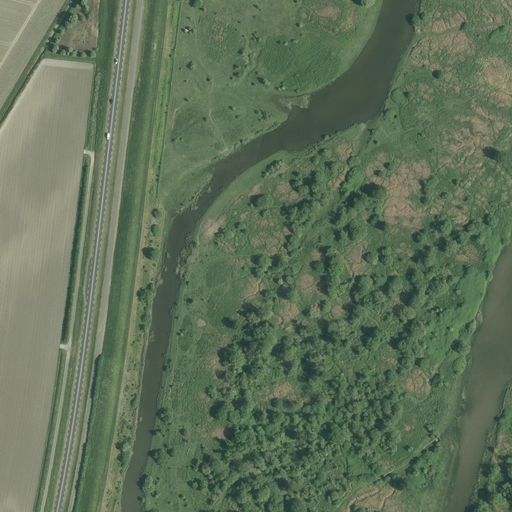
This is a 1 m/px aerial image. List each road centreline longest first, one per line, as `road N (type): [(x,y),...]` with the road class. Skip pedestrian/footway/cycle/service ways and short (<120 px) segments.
road 1 (primary): [(56,511),(125,0)]
road 2 (unclassified): [(70,511),(139,0)]
road 3 (unclassified): [(41,511),(81,252),(92,156),(86,152)]
